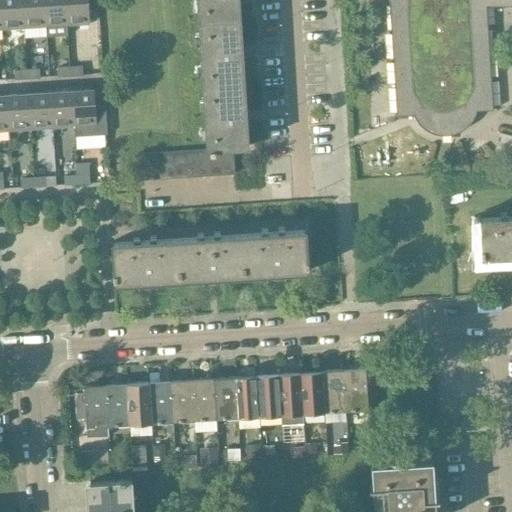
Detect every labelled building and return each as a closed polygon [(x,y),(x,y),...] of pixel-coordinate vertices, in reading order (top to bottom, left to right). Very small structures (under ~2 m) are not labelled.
[(21,0),(0,0),(2,29),(23,28),(21,0)] [(43,0),(21,0),(23,28),(45,26),(43,0)] [(67,25),(64,0),(43,0),(45,26),(46,36),(67,35),(67,25)] [(88,8),(87,0),(64,0),(67,25),(89,24),(88,8)] [(97,0),(87,0),(88,8),(98,7),(97,0)] [(238,0),(196,0),(197,20),(239,18),(238,0)] [(511,0),(388,0),(396,116),(417,115),(418,124),(419,125),(421,127),(423,129),(426,130),(428,132),(431,133),(433,134),(436,135),(438,135),(442,135),(445,135),(449,135),(450,135),(453,134),(455,133),(459,132),(460,131),(462,130),(464,128),(466,127),(468,125),(470,123),(471,121),(473,118),(474,116),(475,114),(476,111),(493,110),(486,6),(511,6),(511,0)] [(239,18),(197,20),(201,84),(243,81),(239,18)] [(82,66),(69,67),(70,76),(82,75),(82,66)] [(57,77),(70,76),(69,67),(57,68),(57,77)] [(39,69),(26,70),(27,79),(39,78),(39,69)] [(14,80),(27,79),(26,70),(14,71),(14,80)] [(243,81),(201,84),(206,150),(219,149),(232,148),(248,147),(243,81)] [(94,93),(93,89),(71,91),(73,126),(74,132),(106,130),(104,93),(94,93)] [(71,91),(49,92),(52,128),(73,126),(71,91)] [(49,92),(28,94),(30,129),(52,128),(49,92)] [(28,94),(6,95),(9,131),(30,129),(28,94)] [(6,95),(0,95),(0,131),(9,131),(6,95)] [(232,148),(219,149),(221,174),(233,174),(232,148)] [(219,149),(206,150),(208,175),(221,174),(219,149)] [(195,150),(184,151),(185,177),(197,176),(195,150)] [(206,150),(195,150),(197,176),(208,175),(206,150)] [(184,151),(172,152),(174,178),(185,177),(184,151)] [(172,152),(160,153),(162,178),(174,178),(172,152)] [(147,153),(136,154),(138,180),(149,179),(147,153)] [(160,153),(147,153),(149,179),(162,178),(160,153)] [(87,165),(76,166),(76,174),(87,173),(87,165)] [(89,174),(76,175),(77,184),(89,183),(89,174)] [(64,185),(77,184),(76,175),(63,176),(64,185)] [(46,177),(33,178),(34,187),(46,186),(46,177)] [(21,188),(34,187),(33,178),(20,179),(21,188)] [(511,215),(478,218),(480,260),(511,257),(511,215)] [(305,229),(239,234),(242,276),(274,273),(308,271),(305,229)] [(239,234),(175,238),(178,280),(210,278),(242,276),(239,234)] [(175,238),(111,242),(113,284),(146,282),(178,280),(175,238)] [(389,378),(388,366),(379,367),(380,378),(389,378)] [(364,368),(343,369),(346,410),(367,409),(364,368)] [(343,369),(322,371),(324,412),(346,410),(343,369)] [(322,371),(300,372),(303,413),(324,412),(322,371)] [(303,424),(303,413),(300,372),(278,374),(281,414),(282,425),(303,424)] [(278,374),(257,375),(259,416),(281,414),(278,374)] [(257,375),(236,376),(238,417),(259,416),(257,375)] [(236,376),(213,378),(216,419),(238,417),(236,376)] [(213,378),(192,379),(195,420),(216,419),(213,378)] [(192,379),(170,381),(173,421),(195,420),(192,379)] [(170,381),(149,382),(151,423),(173,421),(170,381)] [(151,423),(149,382),(127,383),(130,424),(151,423)] [(127,383),(105,385),(108,426),(130,424),(127,383)] [(86,427),(108,426),(105,385),(83,386),(86,427)] [(131,446),(132,466),(139,466),(139,461),(147,460),(146,445),(131,446)] [(163,460),(163,453),(154,453),(154,461),(163,460)] [(154,461),(154,470),(163,470),(163,460),(154,461)] [(432,460),(411,461),(370,464),(373,511),(435,511),(434,497),(438,497),(437,478),(433,478),(432,460)] [(89,482),(91,508),(91,511),(132,511),(131,480),(89,482)]
